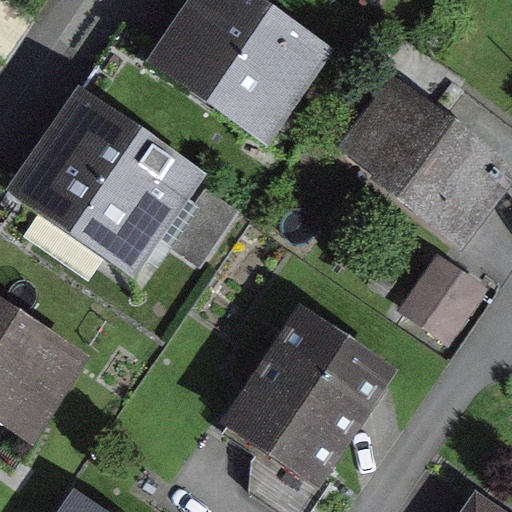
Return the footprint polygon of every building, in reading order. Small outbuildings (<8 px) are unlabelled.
[(332,51),(250,0),(181,0),(143,61),(274,143),(332,51)] [(511,198),(511,163),(396,79),(337,158),(470,256),(511,198)] [(217,175),(88,89),(4,214),(131,299),(167,245),(203,269),(245,208),(210,185),(217,175)] [(495,287),(447,251),(406,306),(454,341),(495,287)] [(401,367),(302,306),(225,428),(324,489),(401,367)] [(77,368),(0,317),(0,421),(29,440),(77,368)] [(125,511),(81,482),(60,511),(125,511)] [(511,511),(511,506),(478,486),(462,511),(511,511)]
